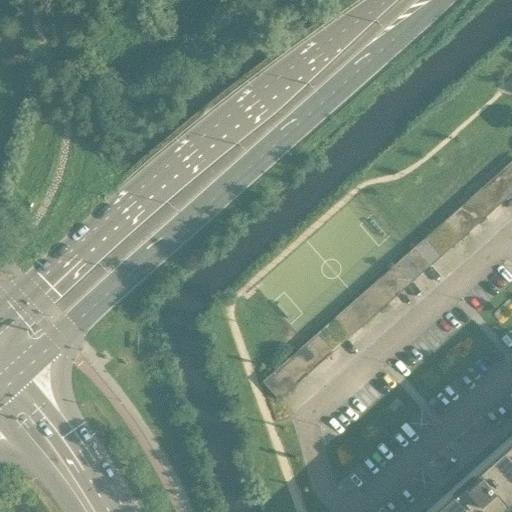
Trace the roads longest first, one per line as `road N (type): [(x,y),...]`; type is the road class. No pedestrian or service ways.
road 1 (primary): [(13,374),(444,0)]
road 2 (primary): [(381,0),(173,162),(0,315)]
road 3 (residential): [(342,511),(322,489),(303,417),(510,240)]
road 4 (residential): [(511,371),(354,511)]
road 5 (tertiary): [(81,484),(65,436),(13,374)]
